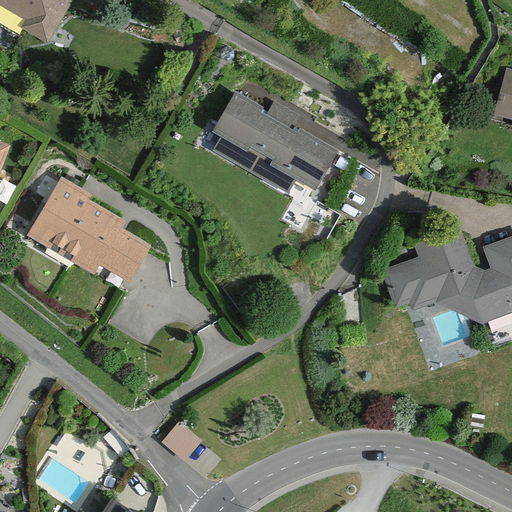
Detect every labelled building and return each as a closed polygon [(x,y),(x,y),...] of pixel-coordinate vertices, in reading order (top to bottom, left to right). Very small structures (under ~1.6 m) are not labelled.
[(0,0),(26,14),(20,25),(46,39),(67,0),(0,0)] [(511,65),(506,64),(494,113),(511,117),(511,65)] [(336,145),(236,87),(205,141),(288,189),(297,173),(314,183),(336,145)] [(0,164),(9,142),(0,138),(0,164)] [(93,191),(62,172),(27,230),(94,269),(99,261),(127,278),(149,243),(120,225),(125,217),(90,197),(93,191)] [(420,253),(382,266),(396,303),(411,299),(414,305),(440,296),(483,314),(485,322),(511,312),(511,234),(486,244),(492,264),(487,265),(474,262),(461,223),(415,237),(420,253)] [(202,437),(182,419),(165,439),(185,457),(202,437)] [(141,511),(112,491),(97,511),(141,511)]
